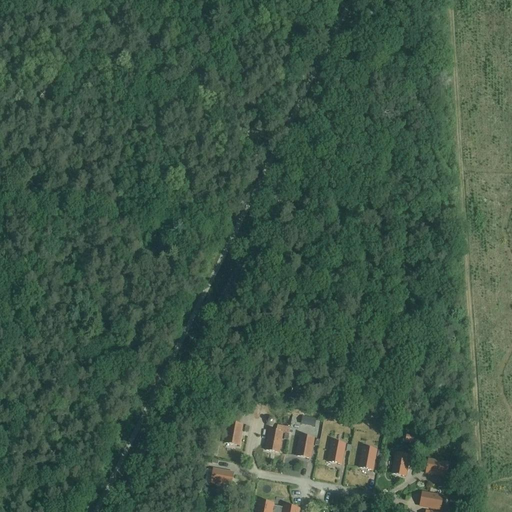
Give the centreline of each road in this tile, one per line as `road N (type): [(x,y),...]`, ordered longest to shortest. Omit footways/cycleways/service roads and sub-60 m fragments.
road 1 (tertiary): [(117,511),(373,0)]
road 2 (track): [(479,511),(443,0)]
